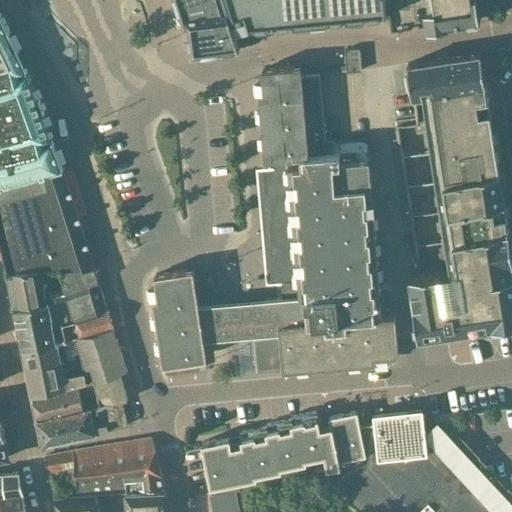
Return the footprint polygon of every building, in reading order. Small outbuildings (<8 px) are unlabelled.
[(171,0),(181,29),(186,27),(191,57),(238,50),(233,34),(222,0),(171,0)] [(222,0),(233,34),(247,30),(252,29),(253,29),(262,29),(271,28),(373,18),(386,17),(384,0),(222,0)] [(427,0),(429,7),(426,8),(429,26),(420,28),(419,27),(419,29),(429,27),(429,28),(481,19),(477,0),(427,0)] [(0,186),(63,169),(27,70),(0,12),(0,186)] [(345,50),(347,72),(361,71),(360,49),(345,50)] [(511,323),(511,250),(489,99),(481,52),(407,64),(412,96),(431,93),(458,269),(409,276),(413,305),(418,338),(511,323)] [(200,369),(199,359),(207,358),(204,339),(234,336),(254,335),(257,372),(389,360),(389,355),(399,354),(395,314),(380,315),(379,303),(377,303),(376,291),(381,290),(370,159),(328,162),(320,74),(302,75),(301,65),(262,69),(264,92),(259,92),(265,159),(273,159),(274,167),(266,168),(268,195),(274,194),(276,220),(273,220),(275,246),(273,246),(276,282),(282,282),(283,297),(232,302),(199,305),(194,268),(180,270),(155,274),(156,284),(151,285),(163,365),(164,364),(166,375),(200,369)] [(0,242),(8,273),(41,271),(61,270),(95,267),(64,168),(63,169),(0,186),(0,242)] [(41,271),(8,273),(37,421),(42,445),(44,445),(97,432),(142,422),(128,371),(99,282),(95,267),(61,270),(41,271)] [(325,455),(328,468),(341,465),(340,459),(363,456),(360,424),(357,411),(329,416),(331,428),(322,430),(318,411),(290,416),(290,419),(265,424),(265,427),(239,432),(242,447),(233,449),(230,436),(202,442),(211,486),(212,486),(213,494),(210,495),(213,511),(254,511),(258,511),(252,483),(257,482),(256,477),(257,477),(257,474),(282,469),(282,466),(307,461),(307,458),(325,455)] [(375,417),(375,418),(375,422),(360,424),(369,468),(372,467),(332,485),(359,511),(498,511),(407,414),(394,426),(383,415),(383,414),(382,413),(380,413),(379,413),(378,414),(377,414),(376,415),(375,416),(375,417)] [(153,436),(110,444),(116,491),(165,488),(153,436)] [(0,459),(8,458),(5,437),(0,437),(0,459)] [(77,494),(116,491),(110,444),(74,450),(74,449),(46,455),(49,473),(75,468),(77,494)] [(0,498),(20,496),(24,494),(19,471),(0,472),(0,498)] [(167,511),(165,490),(56,496),(59,511),(167,511)] [(0,511),(27,511),(24,494),(20,496),(0,498),(0,511)] [(336,511),(336,503),(293,508),(293,511),(336,511)]
